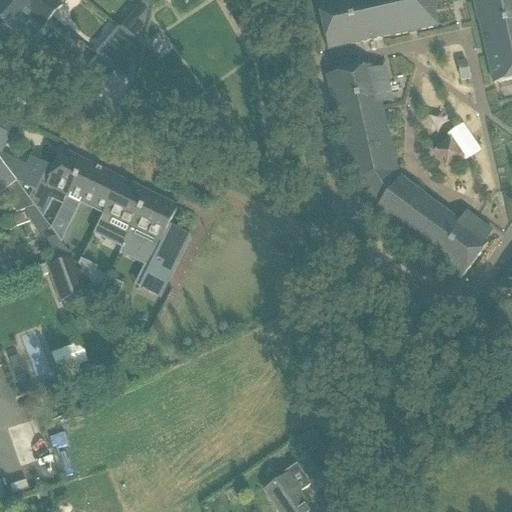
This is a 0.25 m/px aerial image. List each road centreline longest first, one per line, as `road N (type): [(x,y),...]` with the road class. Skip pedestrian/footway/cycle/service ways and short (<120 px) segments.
road 1 (residential): [(220,473),(174,371),(250,206)]
road 2 (unclassified): [(250,206),(0,74)]
road 3 (residential): [(344,249),(305,43)]
road 4 (unclassified): [(511,334),(344,249)]
